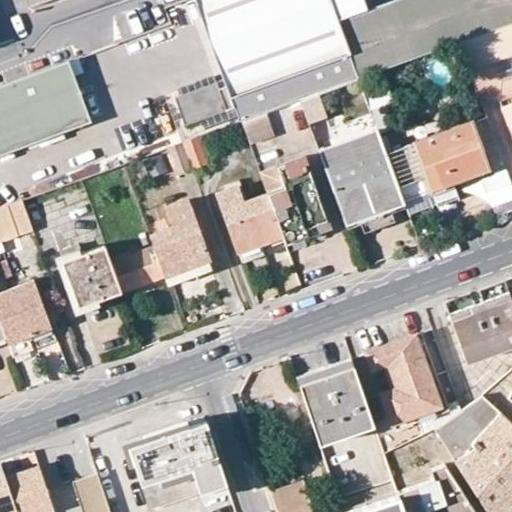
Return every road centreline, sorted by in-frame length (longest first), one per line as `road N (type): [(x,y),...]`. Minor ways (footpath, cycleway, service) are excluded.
road 1 (tertiary): [(200,361),(511,246)]
road 2 (tertiary): [(0,434),(200,361)]
road 3 (residential): [(200,361),(251,511)]
road 4 (residential): [(23,53),(58,30),(138,0)]
